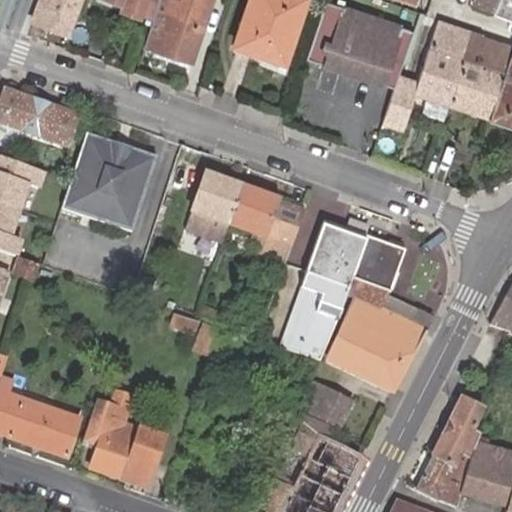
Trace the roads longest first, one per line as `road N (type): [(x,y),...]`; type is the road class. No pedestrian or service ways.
road 1 (tertiary): [(0,47),(510,229)]
road 2 (secondary): [(510,229),(363,511)]
road 3 (residential): [(144,511),(0,463)]
